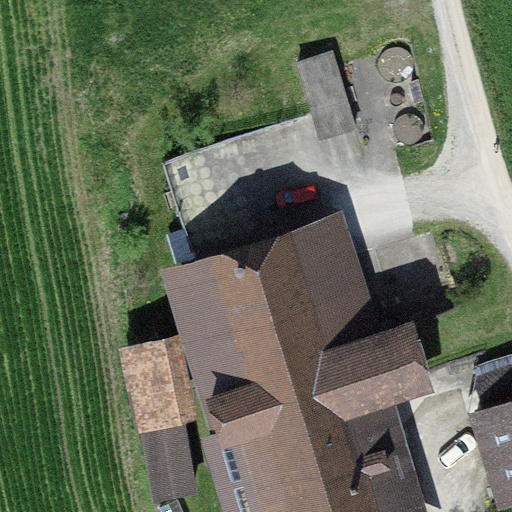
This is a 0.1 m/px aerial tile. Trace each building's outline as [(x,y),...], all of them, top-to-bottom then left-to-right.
[(334,50),(296,61),(320,141),(359,129),(334,50)] [(166,235),(175,264),(320,219),(290,121),(161,161),(183,229),(166,235)] [(160,269),(212,434),(201,437),(224,511),(428,511),(394,404),(436,391),(414,320),(381,330),(344,211),(320,219),(175,264),(160,269)] [(197,420),(180,335),(119,347),(137,433),(140,433),(154,502),(199,493),(184,422),(197,420)] [(481,408),(467,412),(499,508),(511,503),(511,353),(472,366),(475,376),(471,377),(481,408)]
